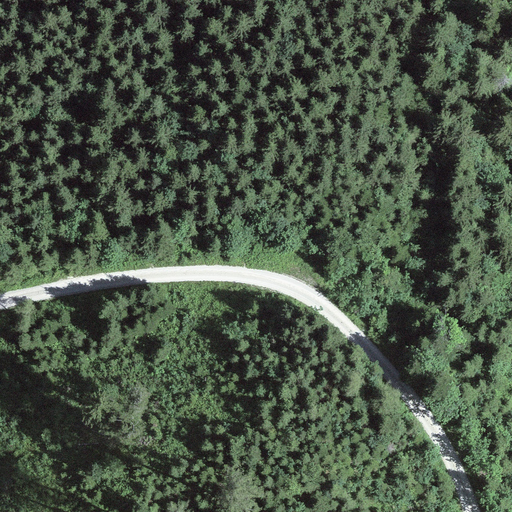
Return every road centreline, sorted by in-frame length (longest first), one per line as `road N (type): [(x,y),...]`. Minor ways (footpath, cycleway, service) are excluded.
road 1 (track): [(0,307),(62,290),(233,269),(324,302),(398,381),(471,511)]
road 2 (track): [(460,0),(497,270)]
